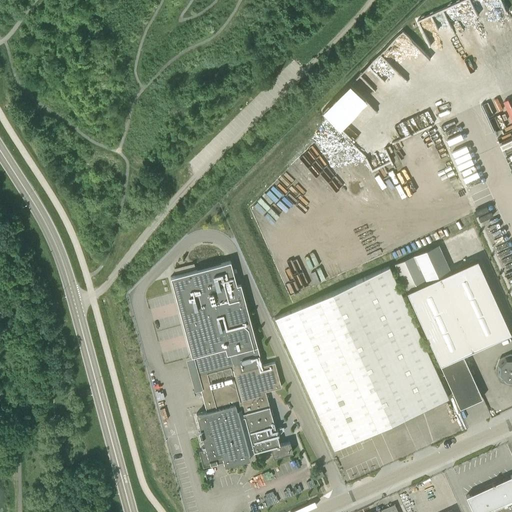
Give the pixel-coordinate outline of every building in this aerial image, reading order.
[(341,126),(369,99),(351,81),(324,109),(341,126)] [(362,143),(387,151),(390,142),(384,140),(390,124),(393,125),(396,116),(388,114),(386,119),(378,117),(374,131),(367,128),(362,143)] [(414,255),(395,264),(407,291),(426,282),(414,255)] [(199,451),(203,467),(224,461),(225,465),(250,459),(248,453),(271,446),(274,456),(292,451),(289,442),(279,445),(264,389),(279,385),(273,364),(262,367),(232,259),(169,277),(206,410),(196,413),(201,430),(202,430),(203,435),(202,435),(206,449),(199,451)] [(473,349),(510,333),(477,260),(440,277),(473,349)] [(389,266),(275,317),(334,449),(448,397),(389,266)] [(407,291),(440,364),(462,354),(473,349),(440,277),(407,291)] [(440,364),(460,408),(482,398),(462,354),(440,364)] [(500,359),(495,370),(500,380),(511,385),(511,384),(511,354),(510,354),(500,359)] [(511,511),(511,476),(490,486),(501,511),(511,511)] [(501,511),(490,486),(467,496),(474,511),(501,511)]
